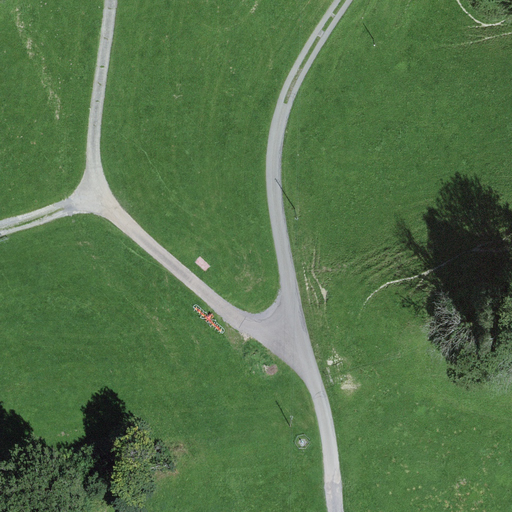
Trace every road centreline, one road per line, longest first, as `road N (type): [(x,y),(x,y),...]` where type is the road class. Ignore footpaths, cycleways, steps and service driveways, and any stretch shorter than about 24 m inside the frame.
road 1 (track): [(308,352),(253,336),(93,200),(115,0)]
road 2 (track): [(308,352),(272,208),(273,149),(291,83),(347,0)]
road 3 (track): [(338,511),(308,352)]
